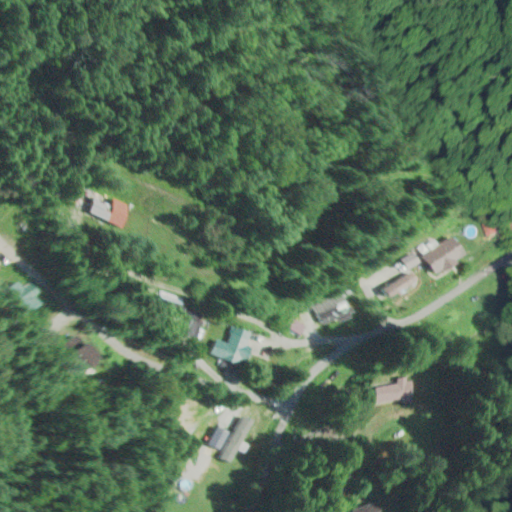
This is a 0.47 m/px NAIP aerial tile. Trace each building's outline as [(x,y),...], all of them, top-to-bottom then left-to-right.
[(92,201),(95,193),(77,186),(67,212),(114,231),(124,207),(109,201),(106,207),(92,201)] [(460,256),(449,240),(419,261),(430,277),(460,256)] [(380,292),(385,301),(413,284),(408,276),(380,292)] [(462,314),(467,323),(510,298),(505,289),(462,314)] [(315,310),(322,329),(353,317),(346,298),(315,310)] [(213,342),(207,356),(239,368),(252,336),(232,329),(226,346),(213,342)] [(389,387),(368,387),(368,405),(408,405),(407,380),(389,380),(389,387)]
